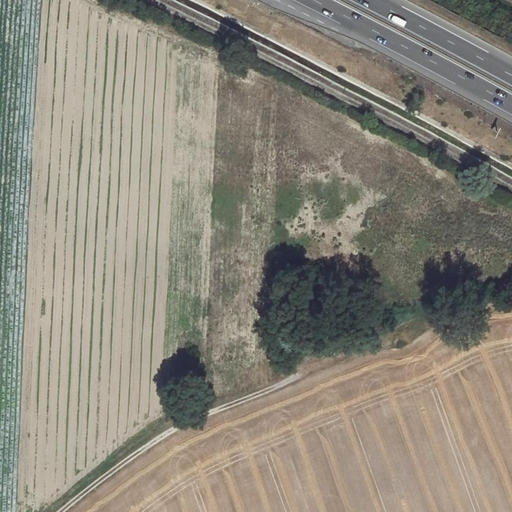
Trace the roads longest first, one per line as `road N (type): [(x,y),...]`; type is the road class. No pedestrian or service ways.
road 1 (track): [(59,511),(189,420),(419,320),(416,302),(386,298),(283,249)]
road 2 (trunk): [(313,0),(511,105)]
road 3 (trunk): [(511,75),(369,0)]
